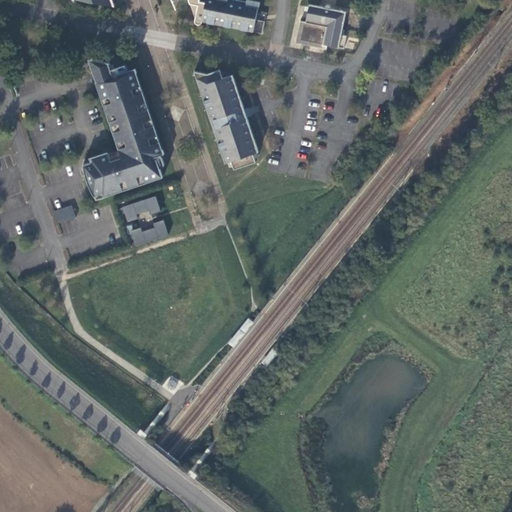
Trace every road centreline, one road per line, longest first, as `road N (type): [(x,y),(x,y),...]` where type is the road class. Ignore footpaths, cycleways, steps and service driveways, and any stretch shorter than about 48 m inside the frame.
road 1 (unclassified): [(0,7),(348,76)]
road 2 (tertiary): [(0,325),(49,377),(216,511)]
road 3 (residential): [(0,95),(62,278)]
